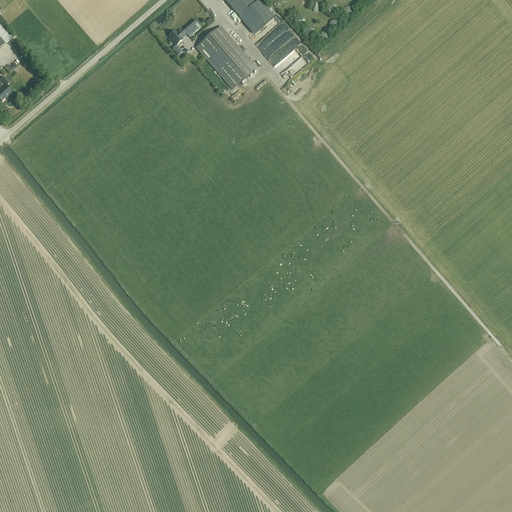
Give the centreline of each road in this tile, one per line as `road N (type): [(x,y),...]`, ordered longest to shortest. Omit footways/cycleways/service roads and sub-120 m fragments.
road 1 (track): [(500,345),(277,88)]
road 2 (unclassified): [(0,140),(164,0)]
